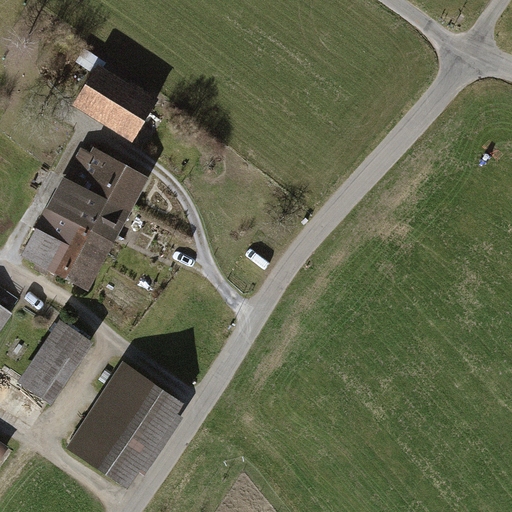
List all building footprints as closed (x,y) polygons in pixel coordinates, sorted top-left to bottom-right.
[(129,94),(96,73),(80,99),(136,134),(152,109),(148,106),(153,99),(134,87),(129,94)] [(108,192),(129,205),(143,178),(95,152),(92,157),(83,152),(71,173),(75,175),(72,182),(104,200),(108,192)] [(55,202),(113,234),(129,205),(108,192),(104,200),(72,182),(67,180),(55,202)] [(39,232),(98,263),(113,234),(55,202),(39,232)] [(98,263),(39,232),(25,256),(38,263),(36,268),(47,274),(50,270),(84,288),(98,263)] [(0,304),(0,329),(11,313),(0,304)] [(63,325),(23,383),(50,401),(90,343),(63,325)] [(91,404),(64,443),(122,483),(178,401),(126,365),(105,396),(107,398),(99,409),(91,404)]
